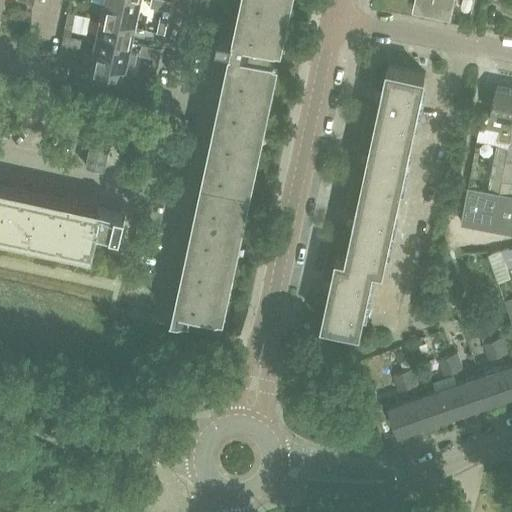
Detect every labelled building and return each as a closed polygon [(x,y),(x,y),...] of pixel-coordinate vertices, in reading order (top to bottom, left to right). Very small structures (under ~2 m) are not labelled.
[(102,2),(99,18),(133,26),(138,0),(118,0),(117,5),(102,2)] [(237,47),(186,283),(181,305),(176,304),(173,314),(191,318),(194,308),(221,314),(277,57),(269,54),(271,44),(279,46),(288,0),(248,0),(240,38),(233,36),(231,46),(237,47)] [(452,13),(454,0),(414,0),(414,5),(452,13)] [(72,29),(76,12),(68,10),(64,27),(72,29)] [(164,33),(167,16),(160,14),(156,31),(164,33)] [(99,18),(92,51),(107,54),(108,46),(112,47),(114,39),(130,42),(133,26),(99,18)] [(107,54),(92,51),(88,67),(123,74),(130,42),(114,39),(112,47),(108,46),(107,54)] [(154,80),(157,64),(149,62),(146,79),(154,80)] [(338,253),(328,297),(324,319),(361,327),(375,264),(385,266),(426,71),(389,63),(348,255),(338,253)] [(509,141),(511,123),(511,87),(494,84),(489,111),(482,109),(479,125),(498,129),(496,138),(509,141)] [(89,143),(84,163),(102,167),(107,143),(107,141),(90,137),(89,143)] [(495,144),(494,164),(503,164),(503,144),(495,144)] [(511,182),(511,167),(502,167),(501,182),(511,182)] [(0,226),(89,246),(94,226),(115,231),(120,208),(97,203),(96,208),(0,187),(0,226)] [(499,194),(467,188),(461,220),(493,226),(499,194)] [(511,197),(499,194),(493,226),(511,229),(511,197)] [(505,334),(494,338),(499,353),(510,350),(505,334)] [(488,357),(499,353),(494,338),(483,341),(488,357)] [(457,351),(448,354),(453,370),(462,367),(457,351)] [(453,370),(448,354),(439,357),(444,373),(453,370)] [(481,374),(480,374),(489,401),(511,393),(503,366),(504,366),(500,355),(478,363),(481,374)] [(511,363),(504,366),(503,366),(511,393),(511,363)] [(420,381),(414,366),(404,370),(410,386),(420,381)] [(410,386),(404,370),(393,374),(400,390),(410,386)] [(480,374),(457,382),(466,409),(489,401),(480,374)] [(457,382),(434,390),(444,417),(466,409),(457,382)] [(434,390),(412,397),(421,424),(444,417),(434,390)] [(421,424),(412,397),(389,405),(398,432),(421,424)]
